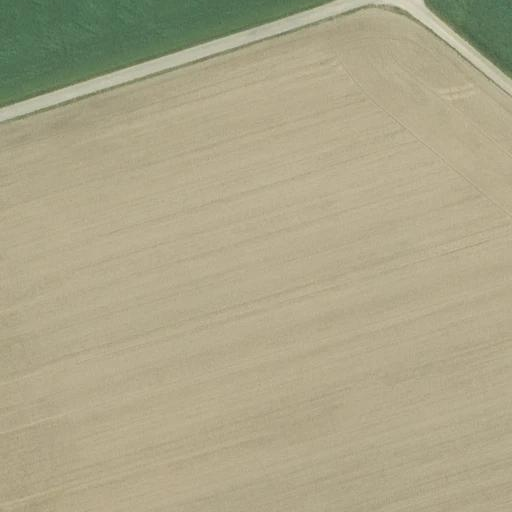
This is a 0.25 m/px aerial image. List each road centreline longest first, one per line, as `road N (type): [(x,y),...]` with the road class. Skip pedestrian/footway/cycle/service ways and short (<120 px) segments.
road 1 (unclassified): [(0,116),(360,0)]
road 2 (track): [(406,0),(511,88)]
